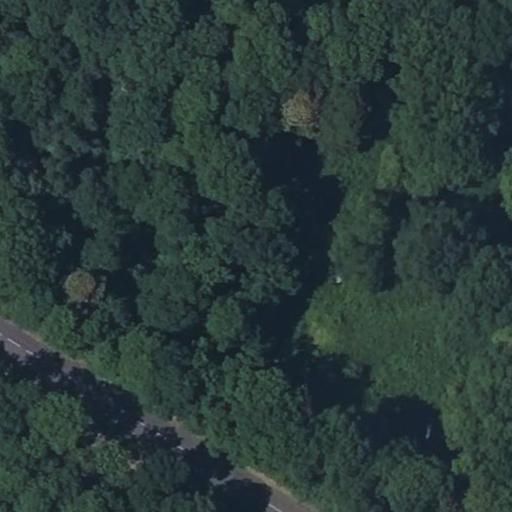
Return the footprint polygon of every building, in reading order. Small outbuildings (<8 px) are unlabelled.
[(458,142),(451,104),(434,107),(441,145),(458,142)] [(479,139),(464,141),(469,180),(485,178),(479,139)] [(459,267),(506,260),(503,239),(456,246),(459,267)] [(450,269),(369,279),(376,322),(457,310),(450,269)] [(376,322),(369,279),(358,281),(363,323),(376,322)]
